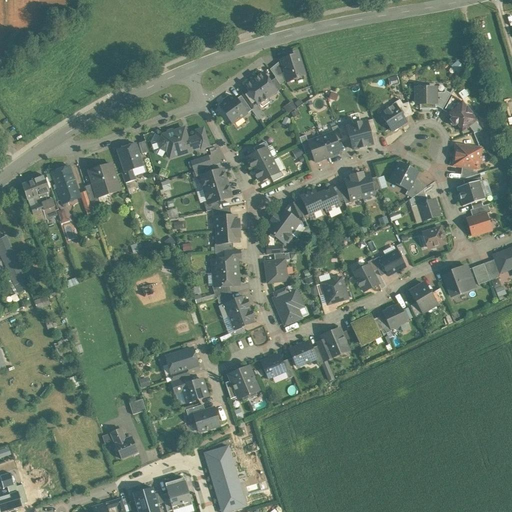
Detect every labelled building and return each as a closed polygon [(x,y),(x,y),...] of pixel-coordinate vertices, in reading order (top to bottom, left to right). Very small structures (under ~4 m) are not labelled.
[(297,52),(288,55),(289,57),(281,60),(285,74),(283,74),(285,80),(286,82),(295,79),(295,78),(304,75),(297,52)] [(281,60),(270,70),(276,78),(275,78),(280,85),(285,80),(283,74),(285,74),(281,60)] [(264,72),(244,86),(247,91),(258,105),(258,106),(277,92),(270,82),(264,72)] [(280,85),(275,78),(270,82),(277,92),(282,88),(280,85)] [(435,93),(435,89),(416,89),(416,104),(420,104),(420,110),(436,110),(435,93)] [(258,105),(247,91),(242,94),(253,109),(258,105)] [(444,93),(435,93),(436,107),(437,107),(442,110),(451,95),(451,94),(445,91),(444,93)] [(459,100),(451,95),(442,110),(448,113),(461,103),(459,100)] [(236,99),(234,96),(230,99),(228,97),(224,101),(225,102),(220,106),(233,124),(246,114),(236,99)] [(251,110),(241,96),(236,99),(246,114),(251,110)] [(408,103),(403,104),(400,100),(394,103),(395,105),(404,118),(406,117),(412,115),(408,103)] [(463,103),(462,102),(461,103),(448,113),(448,114),(449,114),(452,119),(451,120),(455,125),(456,124),(461,130),(462,131),(462,130),(475,121),(476,120),(475,119),(471,114),(467,108),(463,103)] [(404,118),(395,105),(381,114),(392,132),(406,122),(404,118)] [(377,133),(373,120),(366,121),(366,122),(370,135),(377,133)] [(366,122),(361,124),(360,123),(353,125),(353,126),(347,127),(350,140),(353,150),(372,144),(370,135),(366,122)] [(337,126),(332,128),(333,133),(336,141),(342,139),(338,129),(337,126)] [(347,126),(338,129),(342,139),(343,142),(350,140),(347,127),(347,126)] [(184,128),(174,132),(172,130),(168,131),(167,134),(162,135),(163,137),(162,137),(159,143),(161,148),(166,151),(167,150),(169,158),(192,151),(191,150),(200,147),(197,137),(188,140),(184,128)] [(203,129),(196,131),(197,137),(200,147),(201,148),(208,146),(203,129)] [(333,133),(321,138),(328,158),(341,153),(336,141),(333,133)] [(308,142),(305,136),(299,138),(306,155),(311,153),(308,142)] [(308,142),(311,153),(315,162),(328,158),(321,138),(308,142)] [(145,141),(139,143),(142,154),(148,152),(145,141)] [(266,142),(253,148),(256,153),(266,148),(268,147),(266,142)] [(135,144),(118,150),(124,170),(121,170),(125,183),(136,180),(132,169),(143,166),(135,144)] [(480,149),(457,146),(454,166),(462,167),(474,168),(475,169),(478,168),(480,149)] [(256,153),(248,158),(250,162),(249,163),(251,167),(253,166),(254,170),(272,160),(266,148),(256,153)] [(272,160),(254,170),(256,173),(254,174),(257,178),(258,177),(261,181),(270,177),(278,172),(272,160)] [(418,173),(400,163),(391,181),(408,190),(415,178),(418,173)] [(111,164),(88,171),(93,185),(97,198),(98,198),(120,191),(111,164)] [(81,198),(70,166),(52,173),(61,200),(63,204),(81,198)] [(209,166),(194,171),(197,180),(201,179),(200,176),(211,173),(209,166)] [(474,168),(462,167),(460,180),(462,179),(477,175),(477,172),(473,171),(474,168)] [(211,173),(200,176),(201,179),(204,190),(227,183),(223,169),(211,173)] [(278,172),(270,177),(273,182),(284,176),(281,171),(278,172)] [(369,174),(363,175),(362,173),(356,175),(363,197),(374,194),(375,194),(371,179),(369,174)] [(477,175),(462,179),(464,186),(479,181),(482,180),(480,174),(477,175)] [(363,197),(356,175),(350,176),(351,179),(345,181),(346,186),(350,201),(351,201),(363,197)] [(44,176),(33,180),(38,195),(39,196),(41,203),(47,201),(46,197),(48,196),(47,192),(50,191),(44,176)] [(376,177),(371,179),(375,194),(374,194),(375,196),(382,194),(376,177)] [(415,178),(408,190),(405,195),(412,198),(423,190),(426,188),(415,178)] [(38,195),(33,180),(22,184),(28,200),(33,198),(36,205),(41,203),(39,196),(38,195)] [(136,180),(125,183),(127,188),(137,185),(136,180)] [(161,182),(163,191),(170,188),(168,180),(161,182)] [(464,186),(456,188),(457,189),(462,206),(462,207),(471,204),(481,201),(485,200),(485,199),(484,199),(479,182),(479,181),(464,186)] [(227,183),(204,190),(208,201),(209,204),(220,201),(231,197),(227,183)] [(93,185),(85,187),(87,191),(93,210),(101,207),(98,198),(97,198),(93,185)] [(340,188),(339,186),(331,189),(338,203),(344,200),(340,188)] [(350,201),(346,186),(340,188),(344,200),(345,205),(351,203),(351,201),(350,201)] [(331,189),(316,196),(314,192),(302,197),(303,201),(309,214),(325,207),(327,211),(339,206),(338,203),(331,189)] [(412,198),(409,200),(411,207),(418,205),(427,202),(423,190),(412,198)] [(91,210),(93,210),(87,191),(81,193),(87,211),(91,210)] [(31,208),(36,205),(33,198),(28,200),(31,208)] [(47,201),(41,203),(44,211),(47,209),(55,206),(52,199),(47,201)] [(427,202),(418,205),(423,221),(439,216),(434,200),(427,202)] [(220,201),(209,204),(208,201),(204,202),(206,212),(212,210),(222,208),(220,201)] [(309,214),(303,201),(298,203),(303,216),(304,217),(309,214)] [(481,201),(471,204),(472,210),(483,206),(481,201)] [(297,202),(289,206),(285,211),(295,219),(303,216),(298,203),(297,202)] [(44,211),(41,203),(36,205),(31,208),(33,215),(43,211),(44,211)] [(472,210),(470,210),(473,218),(486,214),(490,213),(487,205),(483,206),(472,210)] [(55,206),(47,209),(50,218),(57,215),(55,209),(55,206)] [(222,208),(212,210),(213,218),(215,218),(215,217),(231,216),(230,207),(222,208)] [(167,210),(168,217),(177,217),(176,209),(167,210)] [(281,209),(276,216),(275,215),(271,221),(272,222),(266,230),(270,233),(266,237),(267,246),(274,246),(273,239),(275,237),(283,243),(284,243),(288,242),(290,239),(290,235),(299,222),(295,219),(285,211),(281,209)] [(64,210),(58,212),(61,222),(67,220),(64,210)] [(40,222),(46,219),(43,213),(43,211),(33,215),(35,218),(38,217),(40,222)] [(473,218),(467,220),(472,236),(491,230),(486,214),(473,218)] [(231,216),(215,217),(215,218),(216,231),(240,229),(239,221),(237,221),(236,216),(231,216)] [(440,228),(423,234),(428,249),(445,243),(443,239),(444,237),(443,234),(442,233),(440,228)] [(240,229),(216,231),(217,244),(233,243),(238,243),(238,238),(240,238),(240,229)] [(25,281),(6,236),(0,239),(0,251),(0,252),(1,254),(0,254),(0,255),(6,266),(15,286),(22,283),(25,281)] [(233,243),(217,244),(215,244),(215,252),(225,251),(233,251),(233,243)] [(267,246),(267,255),(274,255),(282,254),(281,245),(274,246),(267,246)] [(511,248),(494,256),(495,259),(500,273),(501,272),(511,268),(511,248)] [(233,251),(225,251),(225,259),(236,258),(237,259),(240,259),(240,250),(233,251)] [(380,260),(379,260),(386,274),(387,275),(405,266),(397,251),(380,260)] [(386,274),(379,260),(380,260),(379,257),(373,260),(381,276),(386,274)] [(225,259),(212,260),(213,273),(237,271),(237,259),(236,258),(225,259)] [(495,259),(483,264),(490,281),(498,277),(501,272),(500,273),(495,259)] [(275,261),(265,263),(268,283),(286,281),(286,275),(287,275),(286,268),(285,268),(284,261),(284,260),(275,261)] [(490,281),(483,264),(472,269),(478,285),(490,281)] [(369,266),(361,269),(361,268),(359,268),(357,269),(356,271),(357,272),(354,273),(359,282),(357,282),(360,287),(361,286),(363,290),(366,289),(367,291),(371,288),(370,287),(378,283),(369,266)] [(444,277),(452,297),(460,294),(460,295),(467,292),(467,291),(474,288),(466,266),(451,272),(452,274),(444,277)] [(237,271),(213,273),(215,287),(229,286),(239,285),(237,271)] [(339,279),(337,278),(332,279),(331,281),(322,284),(328,304),(347,299),(341,278),(339,279)] [(498,296),(504,293),(500,282),(493,285),(498,296)] [(22,283),(15,286),(19,293),(25,290),(22,283)] [(424,284),(410,292),(416,303),(423,313),(437,304),(431,294),(424,284)] [(229,286),(215,287),(212,287),(216,298),(230,294),(231,294),(229,286)] [(286,287),(274,293),(276,298),(288,293),(286,287)] [(440,289),(431,294),(437,304),(445,300),(440,289)] [(276,298),(274,299),(285,325),(301,318),(295,303),(300,300),(296,290),(288,293),(276,298)] [(230,294),(217,298),(219,304),(224,302),(232,300),(230,294)] [(47,296),(35,302),(37,310),(50,305),(47,296)] [(244,297),(225,304),(224,302),(219,304),(224,319),(230,317),(249,310),(247,306),(249,306),(247,301),(246,302),(244,297)] [(416,303),(410,306),(416,317),(423,313),(416,303)] [(399,305),(394,308),(394,307),(387,310),(387,311),(383,313),(388,324),(391,329),(392,328),(395,329),(398,328),(399,325),(407,321),(399,305)] [(249,310),(230,317),(234,329),(253,322),(252,318),(253,317),(251,313),(250,313),(249,310)] [(379,334),(371,316),(351,325),(360,343),(379,334)] [(54,319),(45,322),(48,330),(56,327),(54,319)] [(388,324),(383,326),(386,334),(390,332),(391,329),(388,324)] [(243,328),(230,333),(232,338),(245,333),(243,328)] [(339,329),(322,337),(324,341),(331,358),(348,350),(339,329)] [(70,338),(54,344),(60,360),(75,354),(70,338)] [(324,341),(317,344),(324,361),(331,358),(324,341)] [(309,342),(290,350),(297,367),(315,359),(316,359),(312,348),(309,342)] [(316,344),(317,346),(312,348),(316,359),(315,359),(318,365),(324,363),(324,361),(317,344),(316,344)] [(192,349),(166,357),(171,374),(187,370),(198,366),(192,349)] [(279,355),(261,362),(267,375),(266,378),(271,380),(272,377),(285,372),(286,371),(282,362),(279,355)] [(294,376),(287,360),(282,362),(286,371),(285,372),(288,379),(294,376)] [(248,368),(229,376),(231,381),(238,396),(239,399),(258,391),(248,368)] [(187,370),(171,374),(173,381),(187,377),(189,376),(187,370)] [(173,381),(171,382),(175,393),(183,391),(181,386),(189,384),(187,377),(173,381)] [(189,384),(181,386),(183,391),(187,403),(208,396),(202,379),(189,384)] [(238,396),(231,381),(225,383),(231,399),(238,396)] [(142,399),(129,404),(133,415),(146,411),(142,399)] [(203,405),(186,410),(190,424),(196,423),(193,415),(205,412),(203,405)] [(205,412),(193,415),(196,423),(199,432),(209,429),(208,428),(219,424),(214,409),(205,412)] [(138,452),(132,437),(126,440),(121,428),(110,433),(111,434),(115,444),(115,445),(121,459),(138,452)] [(111,434),(102,437),(106,447),(115,444),(111,434)] [(212,462),(231,456),(228,445),(209,451),(212,462)] [(0,456),(10,453),(8,447),(0,449),(0,456)] [(212,462),(208,463),(220,504),(224,502),(243,497),(231,456),(212,462)] [(0,492),(0,511),(7,511),(27,507),(20,482),(16,484),(12,469),(0,472),(0,489),(1,493),(0,492)] [(166,481),(185,476),(183,470),(164,475),(166,481)] [(185,480),(166,486),(168,493),(173,510),(173,511),(192,505),(185,480)] [(153,488),(133,494),(137,511),(159,511),(158,505),(154,492),(153,488)] [(161,490),(154,492),(158,505),(164,502),(162,495),(161,490)] [(173,510),(168,493),(162,495),(164,502),(167,511),(173,510)] [(246,506),(243,497),(224,502),(227,511),(246,506)] [(125,511),(121,499),(105,504),(107,509),(113,507),(113,508),(117,506),(118,511),(125,511)]
